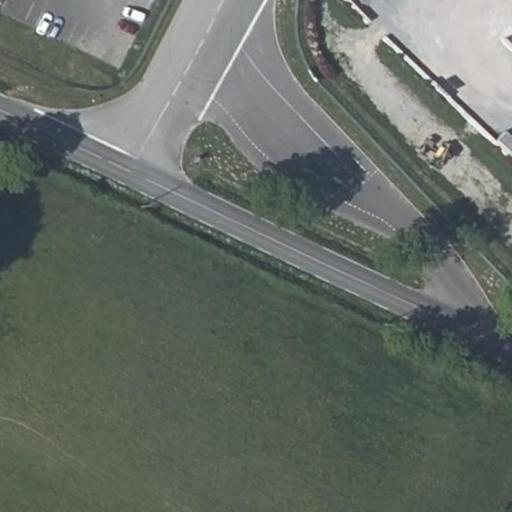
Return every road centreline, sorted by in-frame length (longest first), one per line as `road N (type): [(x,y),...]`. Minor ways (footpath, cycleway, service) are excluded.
road 1 (unclassified): [(451,322),(448,286),(428,247),(347,173),(245,58),(209,32)]
road 2 (secondary): [(129,170),(451,322)]
road 3 (unclassified): [(129,170),(209,32)]
road 4 (secondary): [(0,108),(129,170)]
